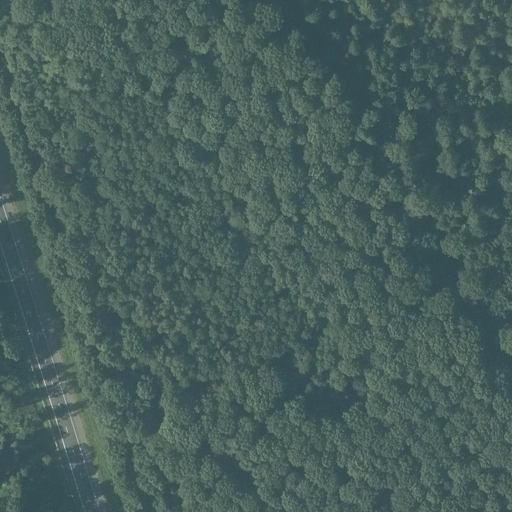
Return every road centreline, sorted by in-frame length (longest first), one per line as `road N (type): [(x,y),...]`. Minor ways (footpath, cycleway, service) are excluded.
road 1 (track): [(152,511),(0,34)]
road 2 (track): [(511,134),(457,225),(356,312),(307,340),(120,399)]
road 3 (track): [(290,0),(386,145),(511,375)]
road 4 (motorway): [(92,511),(0,221)]
